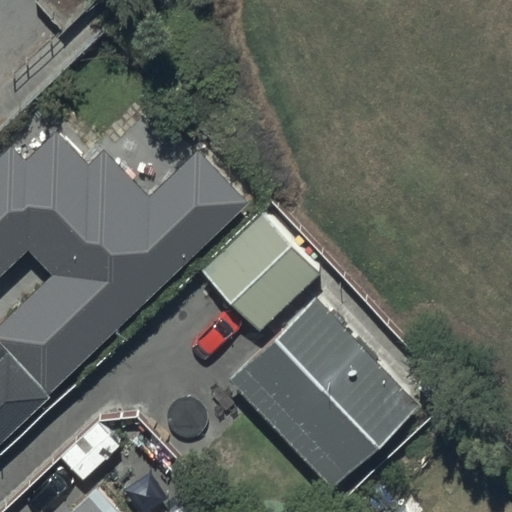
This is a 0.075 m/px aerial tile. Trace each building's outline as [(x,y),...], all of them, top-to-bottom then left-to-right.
[(511,78),(451,57),(399,201),(456,222),(430,294),(511,323),(511,78)] [(0,446),(250,196),(199,144),(150,194),(103,148),(93,159),(58,125),(26,158),(10,142),(0,151),(0,267),(26,241),(54,268),(0,323),(0,336),(3,340),(0,343),(0,446)] [(319,273),(263,209),(201,267),(260,329),(319,273)] [(418,402),(316,293),(228,376),(331,485),(418,402)] [(66,511),(212,511),(190,488),(165,511),(124,511),(97,483),(66,511)]
